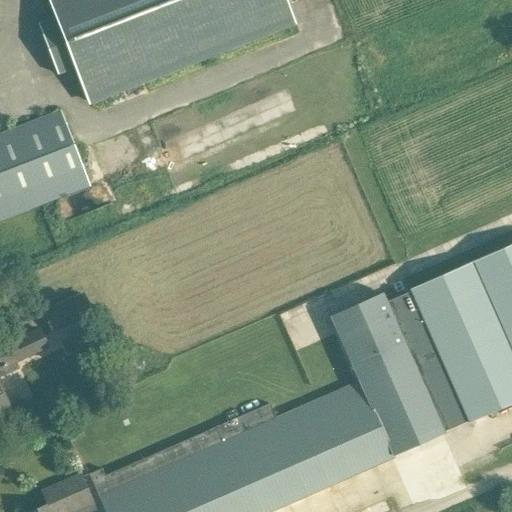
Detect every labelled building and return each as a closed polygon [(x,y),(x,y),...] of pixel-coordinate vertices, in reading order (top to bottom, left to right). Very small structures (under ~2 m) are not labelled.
[(286,0),(48,0),(55,17),(38,23),(58,74),(74,67),(87,101),(294,21),(286,0)] [(0,134),(0,219),(89,185),(60,111),(0,134)] [(444,431),(469,420),(511,400),(511,243),(409,289),(411,291),(387,301),(408,353),(403,356),(376,295),(332,314),(361,381),(360,381),(276,418),(270,403),(105,476),(102,468),(89,474),(105,511),(267,511),(394,456),(393,455),(445,432),(444,431)] [(83,292),(42,310),(53,334),(93,315),(83,292)] [(318,299),(282,315),(296,348),(323,337),(315,319),(325,315),(318,299)] [(20,369),(17,361),(47,347),(39,329),(0,346),(0,358),(7,374),(20,369)] [(0,414),(10,410),(2,392),(0,388),(0,414)] [(66,431),(70,441),(84,435),(79,425),(66,431)] [(88,511),(96,509),(89,493),(81,475),(43,491),(48,504),(30,511),(68,511),(74,510),(75,511),(88,511)]
